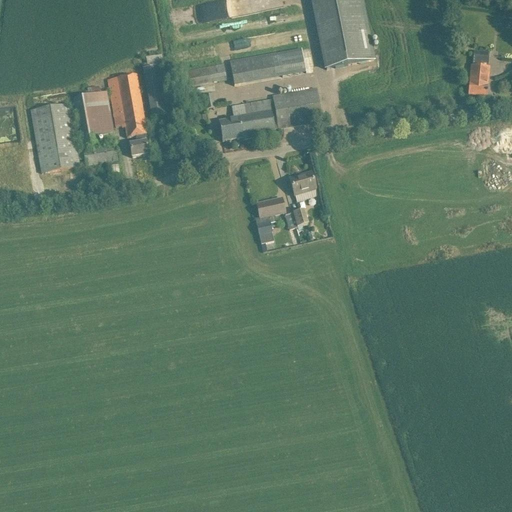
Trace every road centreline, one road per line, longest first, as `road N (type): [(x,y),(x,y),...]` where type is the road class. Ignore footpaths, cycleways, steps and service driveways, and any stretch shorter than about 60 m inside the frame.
road 1 (unclassified): [(0,212),(511,106)]
road 2 (unknown): [(217,97),(309,81),(329,140)]
